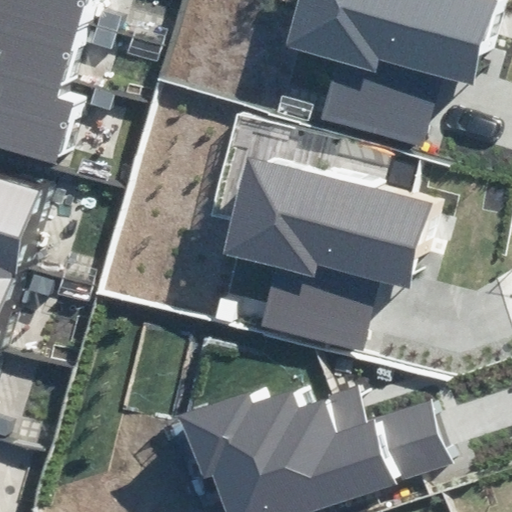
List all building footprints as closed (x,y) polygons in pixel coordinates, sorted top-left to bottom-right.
[(0,0),(0,124),(61,142),(101,0),(0,0)] [(320,118),(423,146),(441,79),(475,88),(498,0),(299,0),(287,47),(336,60),(320,118)] [(0,366),(62,168),(0,148),(0,366)] [(228,314),(363,348),(380,282),(407,289),(429,202),(249,156),(224,254),(242,258),(228,314)] [(215,475),(228,511),(302,511),(453,457),(433,402),(370,425),(356,387),(297,409),(292,395),(256,408),(250,390),(177,416),(201,481),(215,475)]
